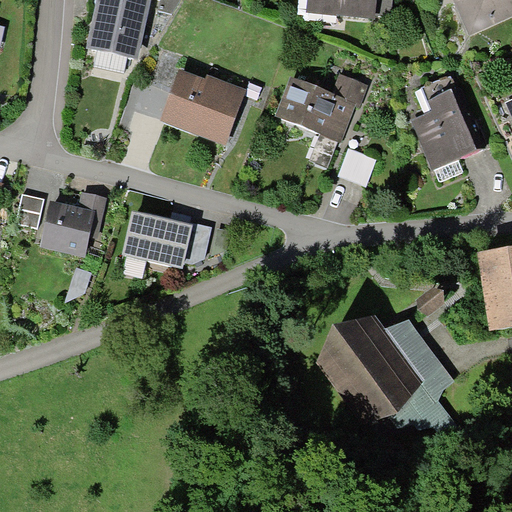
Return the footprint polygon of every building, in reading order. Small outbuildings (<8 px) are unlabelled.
[(181,0),(97,0),(87,51),(138,63),(153,0),(157,0),(161,1),(159,12),(173,16),(181,0)] [(307,0),(306,13),(376,21),(376,17),(391,18),(393,0),(307,0)] [(511,0),(453,0),(470,37),(511,18),(511,0)] [(205,81),(179,71),(161,124),(227,148),(248,91),(207,76),(205,81)] [(332,95),(290,78),(274,119),(318,137),(308,163),(327,171),(338,143),(341,144),(355,108),(360,110),(370,86),(340,74),(332,95)] [(453,93),(429,103),(434,113),(412,122),(433,173),(479,153),(453,93)] [(377,161),(349,150),(338,178),(366,189),(377,161)] [(79,209),(51,202),(39,250),(86,261),(91,239),(98,241),(108,200),(82,194),(79,209)] [(45,201),(23,196),(16,226),(39,231),(45,201)] [(171,223),(132,215),(122,259),(184,272),(185,265),(193,266),(205,260),(213,228),(196,225),(197,219),(173,213),(171,223)] [(231,232),(218,230),(211,257),(227,252),(231,232)] [(511,252),(478,258),(491,333),(511,330),(511,252)] [(92,275),(77,269),(69,292),(84,297),(92,275)] [(444,298),(433,294),(416,306),(417,318),(428,323),(445,310),(444,298)] [(445,392),(455,384),(409,323),(386,332),(376,319),(333,332),(316,367),(363,425),(392,421),(398,431),(413,425),(417,432),(434,428),(438,435),(459,429),(440,403),(445,392)]
